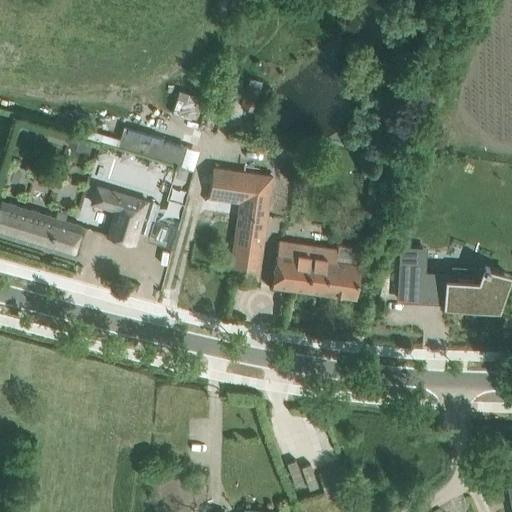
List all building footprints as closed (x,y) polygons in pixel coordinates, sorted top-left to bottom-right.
[(176,89),(169,109),(187,115),(194,95),(176,89)] [(397,124),(413,129),(416,116),(400,111),(397,124)] [(178,163),(184,145),(122,126),(116,144),(178,163)] [(147,201),(104,187),(99,205),(115,210),(107,235),(134,243),(147,201)] [(0,200),(0,201),(0,233),(72,256),(82,225),(0,200)] [(262,246),(267,207),(240,203),(234,242),(232,258),(229,278),(257,282),(259,262),(262,246)] [(359,264),(362,246),(336,242),(335,252),(278,244),(275,264),(273,284),(355,296),(358,276),(359,264)] [(404,253),(403,296),(419,297),(420,254),(404,253)] [(444,303),(496,306),(508,274),(485,266),(480,281),(438,279),(437,295),(441,295),(445,295),(445,298),(444,298),(444,303)] [(318,474),(325,493),(349,484),(342,466),(318,474)]
